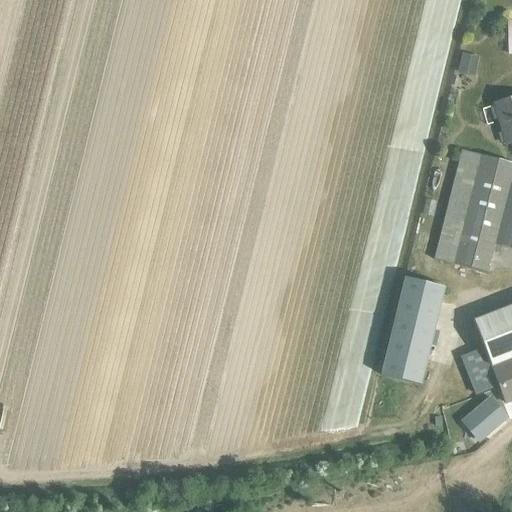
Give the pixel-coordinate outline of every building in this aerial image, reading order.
[(475,70),(477,58),(462,54),(459,66),(475,70)] [(511,98),(493,104),(505,145),(511,142),(511,98)] [(511,250),(511,184),(509,184),(511,172),(511,163),(460,151),(433,260),(487,273),(493,246),(511,250)] [(401,276),(382,375),(424,384),(444,285),(401,276)] [(511,306),(473,321),(480,340),(490,366),(505,403),(511,400),(511,306)] [(486,436),(505,417),(493,405),(497,402),(492,397),(470,418),(486,436)]
